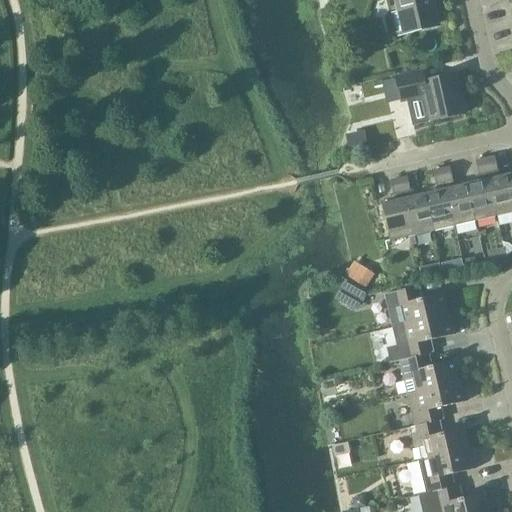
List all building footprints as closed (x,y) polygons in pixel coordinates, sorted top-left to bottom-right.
[(396,0),(399,11),(392,13),(397,34),(436,25),(430,0),(396,0)] [(421,71),(396,77),(402,104),(425,98),(430,122),(465,114),(456,75),(424,82),(421,71)] [(485,160),(488,174),(489,179),(497,216),(511,212),(511,177),(511,174),(497,177),(492,158),(485,160)] [(479,176),(488,174),(485,160),(476,162),(479,176)] [(476,221),(467,184),(454,187),(450,168),(441,170),(452,219),(454,226),(476,221)] [(454,226),(452,219),(441,170),(433,172),(437,191),(424,194),(433,232),(454,226)] [(433,232),(424,194),(411,197),(410,191),(407,178),(398,180),(411,237),(433,232)] [(476,221),(497,216),(489,179),(467,184),(476,221)] [(389,242),(411,237),(398,180),(390,182),(394,201),(381,204),(389,242)] [(407,327),(448,317),(444,297),(419,303),(415,290),(391,296),(397,318),(405,316),(407,327)] [(453,337),(448,317),(407,327),(407,325),(393,328),(397,346),(387,349),(390,364),(400,362),(400,363),(426,357),(432,355),(428,343),(453,337)] [(358,335),(384,328),(382,319),(356,326),(358,335)] [(409,396),(458,384),(453,364),(429,370),(426,357),(400,363),(409,396)] [(348,362),(318,369),(323,389),(353,382),(348,362)] [(417,428),(437,423),(442,422),(439,410),(463,404),(458,384),(409,396),(417,428)] [(430,461),(470,451),(465,431),(441,437),(437,423),(417,428),(413,429),(418,450),(427,448),(430,461)] [(470,451),(430,461),(421,463),(429,496),(453,490),(450,477),(475,471),(470,451)] [(458,489),(453,490),(429,496),(421,498),(424,511),(489,511),(486,495),(461,501),(458,489)]
